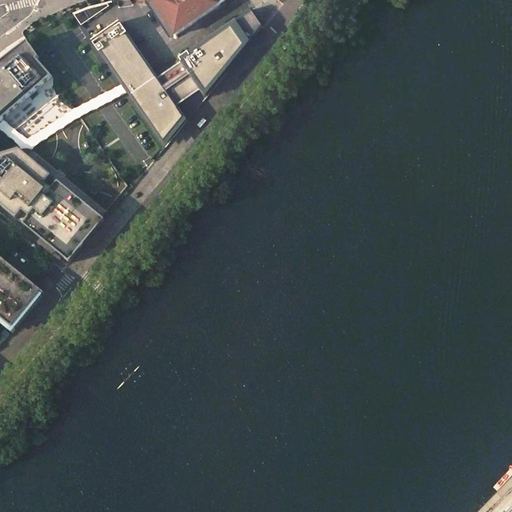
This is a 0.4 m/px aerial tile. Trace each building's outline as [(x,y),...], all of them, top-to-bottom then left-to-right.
[(151,0),(176,36),(227,0),(151,0)] [(87,8),(82,10),(72,16),(79,27),(108,9),(104,3),(87,8)] [(119,25),(91,43),(153,134),(156,134),(163,144),(183,119),(177,109),(201,94),(205,100),(263,29),(264,29),(252,12),(178,61),(180,64),(156,80),(141,62),(143,60),(119,25)] [(0,123),(53,78),(38,60),(40,59),(29,42),(2,63),(0,64),(0,205),(71,263),(106,220),(59,182),(53,190),(46,185),(53,177),(21,150),(0,156),(0,123)] [(0,317),(16,330),(45,294),(0,256),(0,317)]
